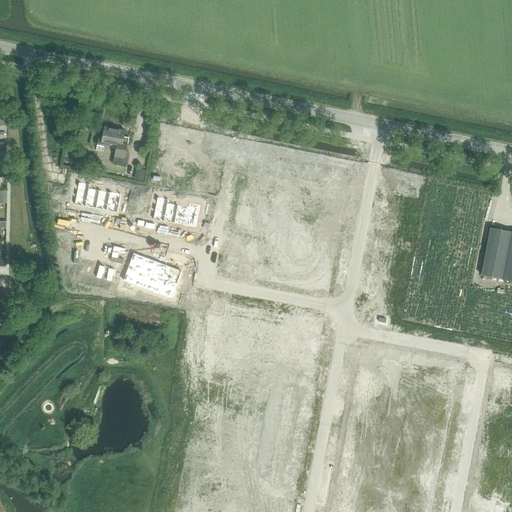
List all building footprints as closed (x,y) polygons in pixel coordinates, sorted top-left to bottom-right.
[(125,129),(105,125),(102,139),(98,138),(96,150),(103,152),(104,148),(109,149),(110,143),(117,145),(113,163),(127,166),(129,152),(126,151),(128,137),(123,136),(125,129)] [(158,139),(156,148),(158,149),(156,158),(169,161),(168,165),(177,167),(182,144),(174,143),(176,133),(162,131),(160,140),(158,139)] [(190,145),(186,166),(201,169),(202,162),(212,164),(217,140),(200,137),(198,145),(198,147),(190,145)] [(135,179),(143,181),(145,170),(137,169),(135,179)] [(343,193),(344,186),(328,184),(323,216),(353,220),(357,195),(343,193)] [(78,186),(75,204),(86,206),(89,188),(78,186)] [(89,188),(86,206),(96,208),(100,190),(89,188)] [(100,190),(96,208),(107,210),(110,192),(100,190)] [(110,192),(107,210),(118,212),(122,194),(110,192)] [(156,201),(153,219),(164,221),(167,203),(156,201)] [(167,203),(164,221),(174,223),(178,205),(167,203)] [(178,205),(174,223),(185,225),(188,207),(178,205)] [(188,207),(185,225),(196,227),(200,209),(188,207)] [(511,229),(491,226),(482,274),(511,279),(511,229)] [(133,247),(123,276),(142,283),(172,294),(183,266),(133,247)] [(89,257),(87,267),(107,271),(109,261),(89,257)] [(367,359),(365,370),(385,374),(387,363),(392,364),(393,357),(381,355),(380,361),(367,359)] [(430,363),(428,370),(433,371),(431,382),(450,386),(453,375),(440,372),(441,366),(430,363)] [(365,370),(362,381),(371,383),(370,390),(382,392),(383,385),(385,374),(365,370)] [(431,382),(429,392),(449,396),(450,386),(431,382)] [(511,386),(499,384),(496,396),(511,398),(511,386)] [(429,392),(427,402),(447,406),(449,396),(429,392)] [(497,396),(495,408),(508,410),(507,417),(511,417),(511,398),(496,396),(497,396)] [(362,397),(359,410),(381,414),(383,401),(362,397)] [(425,413),(424,420),(436,422),(437,416),(445,417),(447,406),(427,402),(425,413)] [(359,410),(357,423),(379,427),(381,414),(359,410)] [(357,423),(354,436),(376,440),(379,427),(357,423)] [(491,438),(491,439),(511,442),(511,439),(511,423),(508,423),(507,429),(493,427),(491,438)] [(424,426),(422,437),(439,441),(441,429),(424,426)] [(354,436),(352,449),(374,454),(376,440),(354,436)] [(422,437),(420,447),(437,451),(439,441),(422,437)] [(511,442),(491,439),(488,450),(503,453),(502,460),(511,461),(511,454),(510,454),(511,443),(511,442)] [(420,447),(418,457),(435,461),(437,451),(420,447)] [(418,457),(416,467),(434,471),(435,461),(418,457)] [(347,465),(345,476),(364,480),(366,469),(367,462),(355,460),(354,467),(347,465)] [(483,469),(481,480),(503,484),(505,473),(510,474),(511,467),(499,465),(498,471),(483,469)] [(416,467),(414,477),(432,481),(434,471),(416,467)] [(345,476),(343,486),(362,490),(364,480),(345,476)] [(414,477),(412,488),(430,492),(432,481),(414,477)] [(482,481),(479,492),(493,495),(491,501),(503,504),(505,497),(500,496),(502,485),(503,484),(481,480),(481,481),(482,481)] [(343,486),(341,496),(360,500),(362,490),(343,486)] [(408,501),(405,511),(426,511),(428,505),(420,503),(421,497),(409,494),(408,501)] [(341,496),(339,507),(351,510),(350,511),(362,511),(363,511),(358,511),(360,500),(341,496)]
